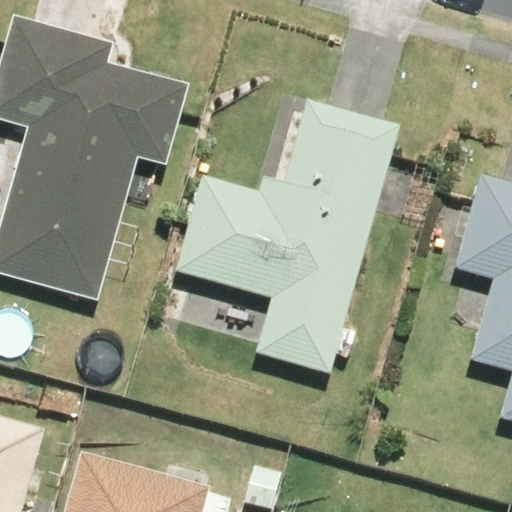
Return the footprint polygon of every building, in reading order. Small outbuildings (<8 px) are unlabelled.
[(0,91),(0,118),(35,128),(0,257),(0,270),(110,300),(148,159),(179,167),(202,83),(123,62),(129,40),(22,11),(0,91)] [(182,273),(279,298),(266,351),(342,370),(406,126),(310,101),(289,178),(273,174),(269,189),(209,173),(182,273)] [(478,361),(511,369),(511,409),(510,418),(511,418),(511,181),(489,175),(465,267),(500,276),(478,361)] [(0,511),(29,511),(53,429),(0,413),(0,511)] [(211,511),(220,483),(90,446),(71,511),(211,511)]
